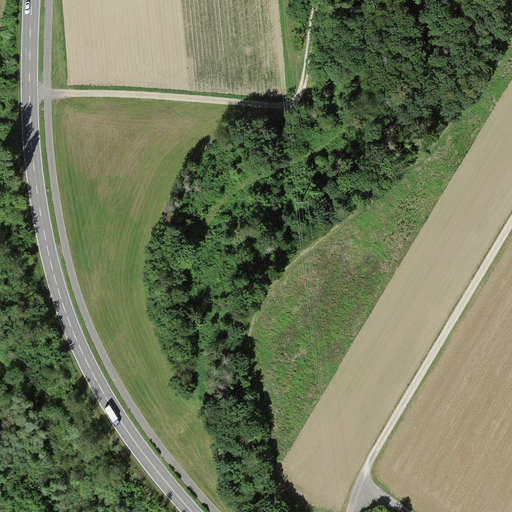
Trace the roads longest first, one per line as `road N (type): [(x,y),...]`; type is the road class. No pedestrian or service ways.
road 1 (secondary): [(197,511),(115,410),(55,273),(33,141),(34,0)]
road 2 (track): [(317,0),(306,81),(298,100),(278,107),(32,97)]
road 3 (track): [(511,221),(373,454),(350,511)]
